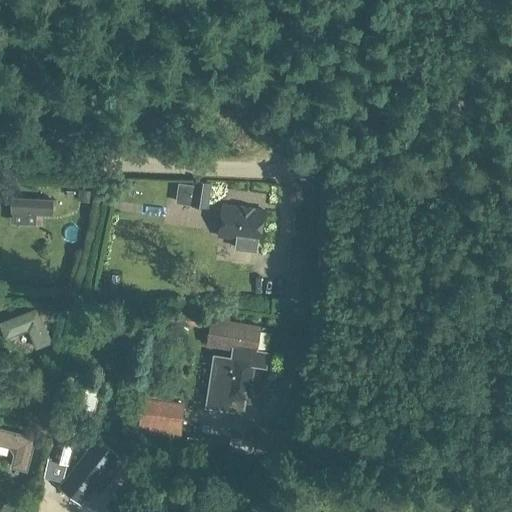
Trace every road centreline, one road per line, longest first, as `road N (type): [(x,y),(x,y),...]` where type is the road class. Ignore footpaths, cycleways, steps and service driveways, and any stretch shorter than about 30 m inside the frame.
road 1 (unclassified): [(335,173),(0,163)]
road 2 (track): [(488,0),(437,177)]
road 3 (track): [(511,180),(335,173)]
road 4 (track): [(103,0),(58,165)]
